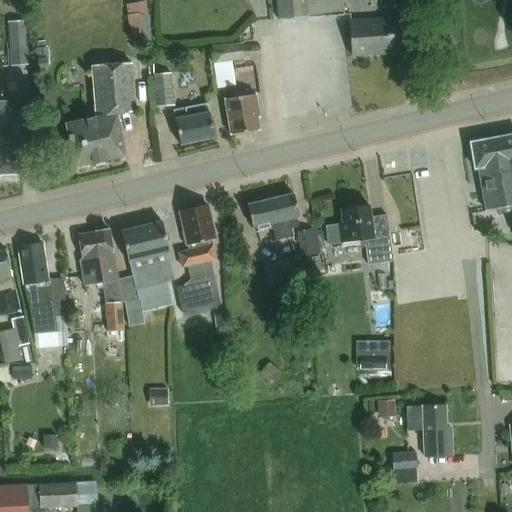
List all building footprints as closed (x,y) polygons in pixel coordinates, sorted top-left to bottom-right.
[(277,0),(279,20),(344,15),(342,0),(277,0)] [(128,43),(147,41),(144,13),(125,14),(128,43)] [(351,21),(351,27),(354,58),(404,54),(402,19),(351,21)] [(28,49),(27,49),(25,21),(8,22),(11,50),(9,50),(11,66),(29,65),(28,49)] [(49,47),(35,48),(36,59),(37,59),(47,58),(49,58),(49,47)] [(233,85),(229,62),(244,59),(242,47),(214,51),(220,87),(233,85)] [(47,58),(37,59),(38,69),(48,69),(47,58)] [(117,115),(136,112),(132,63),(93,66),(97,118),(67,124),(75,167),(126,157),(117,115)] [(174,103),(171,71),(153,73),(156,105),(174,103)] [(258,118),(260,117),(255,94),(249,95),(248,89),(231,92),(232,98),(225,99),(231,134),(260,130),(258,118)] [(0,131),(0,175),(24,174),(20,100),(5,101),(6,131),(0,131)] [(174,110),(181,145),(215,138),(209,103),(174,110)] [(511,134),(471,142),(476,169),(479,168),(486,210),(511,206),(511,218),(511,134)] [(264,199),(264,201),(248,205),(253,227),(273,223),(277,239),(295,235),(293,227),(302,225),(294,194),(278,198),(277,196),(264,199)] [(182,231),(183,233),(186,246),(188,245),(190,250),(179,252),(183,267),(187,266),(190,279),(183,286),(177,287),(182,313),(220,304),(211,260),(216,259),(212,240),(216,239),(208,205),(181,212),(185,231),(182,231)] [(394,261),(390,233),(387,214),(371,216),(369,205),(342,209),(344,223),(338,224),(340,244),(360,241),(361,246),(365,245),(368,265),(394,261)] [(162,222),(122,231),(129,262),(130,262),(136,289),(139,299),(125,301),(129,326),(145,323),(143,311),(173,305),(167,281),(175,279),(168,252),(170,252),(162,222)] [(90,233),(79,235),(83,260),(81,262),(85,286),(97,284),(118,280),(110,233),(110,230),(109,230),(105,227),(100,228),(97,232),(90,233)] [(315,229),(298,233),(303,257),(320,254),(315,229)] [(64,290),(52,291),(50,280),(48,281),(43,243),(19,247),(24,284),(26,302),(29,301),(29,304),(34,335),(57,332),(55,316),(66,315),(64,290)] [(6,250),(0,251),(0,316),(20,312),(18,305),(6,250)] [(293,259),(295,270),(304,268),(304,265),(302,257),(293,259)] [(107,318),(93,319),(93,333),(124,330),(122,302),(118,280),(97,284),(98,291),(104,290),(106,303),(107,318)] [(29,343),(24,316),(11,318),(17,345),(29,343)] [(356,356),(355,371),(389,371),(389,356),(356,356)] [(31,365),(12,366),(13,379),(32,378),(31,365)] [(150,407),(168,407),(168,389),(156,389),(150,389),(150,407)] [(379,413),(396,412),(395,400),(378,401),(379,413)] [(425,457),(453,456),(451,427),(447,427),(446,405),(407,407),(408,427),(424,426),(425,457)] [(417,452),(393,454),(394,484),(418,482),(417,452)] [(76,483),(28,486),(0,487),(0,511),(29,511),(29,507),(41,506),(41,508),(77,506),(76,483)]
